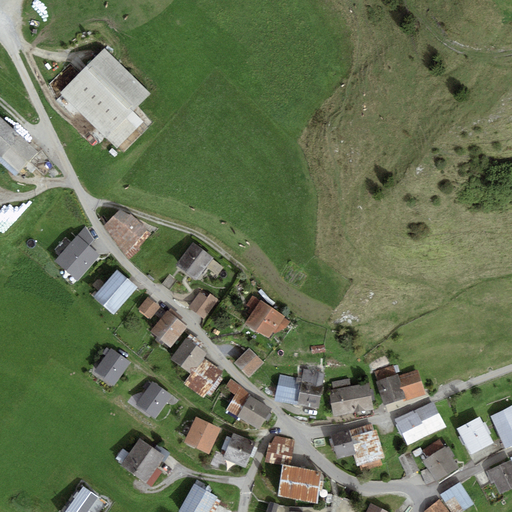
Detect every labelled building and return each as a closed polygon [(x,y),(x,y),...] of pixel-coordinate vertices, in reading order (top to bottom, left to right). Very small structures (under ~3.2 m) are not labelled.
[(150,94),(104,49),(61,93),(118,149),(144,122),(133,111),(150,94)] [(0,163),(15,177),(38,152),(0,116),(0,163)] [(120,210),(103,226),(129,259),(141,249),(139,248),(151,234),(147,230),(148,230),(131,214),(130,215),(120,210)] [(85,227),(77,235),(89,246),(94,240),(85,227)] [(89,246),(77,235),(55,261),(77,281),(100,255),(89,246)] [(196,281),(214,258),(192,242),(175,265),(196,281)] [(137,287),(116,270),(93,297),(114,314),(137,287)] [(169,274),(162,284),(170,291),(178,281),(169,274)] [(219,300),(210,294),(207,298),(199,292),(188,308),(205,320),(219,300)] [(284,318),(285,316),(252,294),(245,305),(250,308),(247,312),(251,314),(245,323),(269,339),(273,332),(275,334),(285,328),(290,321),(284,318)] [(160,307),(148,297),(138,309),(151,319),(160,307)] [(171,308),(168,312),(186,326),(187,324),(181,319),(183,318),(171,308)] [(168,312),(167,311),(151,331),(171,347),(187,327),(186,326),(168,312)] [(190,374),(203,357),(206,353),(201,348),(191,341),(194,337),(190,333),(170,359),(190,374)] [(194,337),(191,341),(201,348),(204,344),(194,337)] [(325,345),(311,347),(312,354),(326,352),(325,345)] [(130,362),(111,348),(94,372),(113,386),(130,362)] [(264,362),(249,348),(234,363),(249,378),(264,362)] [(222,371),(203,357),(190,374),(184,383),(203,397),(206,393),(219,375),(222,371)] [(374,372),(377,381),(396,375),(393,365),(374,372)] [(304,369),(302,378),(297,377),(297,378),(296,382),(301,383),(297,404),(319,408),(325,373),(304,369)] [(417,370),(399,376),(406,398),(402,399),(404,402),(425,395),(417,370)] [(377,381),(376,381),(384,405),(402,399),(406,398),(399,376),(398,374),(396,375),(377,381)] [(223,378),(219,375),(206,393),(210,396),(223,378)] [(296,382),(297,378),(280,375),(275,401),(297,404),(301,383),(296,382)] [(241,386),(230,379),(225,388),(235,395),(226,410),(238,416),(250,396),(251,395),(241,386)] [(328,390),(333,417),(355,413),(356,419),(374,416),(373,410),(374,409),(369,383),(350,386),(349,379),(332,382),(333,389),(328,390)] [(172,395),(153,382),(136,405),(155,419),(172,395)] [(272,408),(250,396),(238,416),(237,417),(260,429),(272,408)] [(434,401),(415,411),(428,435),(446,426),(434,401)] [(511,445),(511,406),(490,417),(506,449),(511,445)] [(415,411),(415,409),(394,420),(408,446),(428,435),(415,411)] [(221,429),(196,417),(184,442),(209,454),(221,429)] [(494,443),(480,417),(457,429),(471,455),(494,443)] [(349,431),(351,437),(374,431),(372,424),(349,431)] [(356,454),(351,437),(349,431),(349,429),(330,435),(337,459),(354,455),(356,454)] [(374,431),(351,437),(356,454),(354,455),(357,466),(360,465),(362,472),(383,466),(381,459),(386,458),(378,430),(374,431)] [(256,442),(234,433),(231,439),(227,437),(222,449),(226,451),(223,459),(246,468),(256,442)] [(294,440),(276,436),(272,443),(269,443),(265,462),(283,466),(283,465),(291,466),(294,440)] [(166,456),(140,438),(129,454),(123,450),(117,459),(122,463),(120,465),(146,484),(166,456)] [(439,440),(423,450),(426,455),(425,456),(427,458),(423,461),(428,468),(420,472),(427,485),(436,482),(459,467),(446,446),(444,447),(439,440)] [(423,453),(420,448),(412,452),(415,458),(423,453)] [(419,470),(410,451),(398,457),(408,476),(419,470)] [(511,488),(511,461),(511,460),(486,471),(492,484),(494,482),(500,495),(511,488)] [(291,466),(283,465),(283,466),(278,496),(317,502),(318,491),(321,492),(323,481),(320,481),(322,470),(291,466)] [(460,482),(441,495),(452,511),(462,511),(474,504),(460,482)] [(209,511),(218,497),(194,484),(178,511),(209,511)] [(83,487),(64,511),(87,511),(98,497),(83,487)] [(449,511),(439,499),(424,511),(423,511),(449,511)] [(276,511),(278,505),(269,502),(266,511),(276,511)] [(387,511),(371,503),(366,511),(387,511)]
